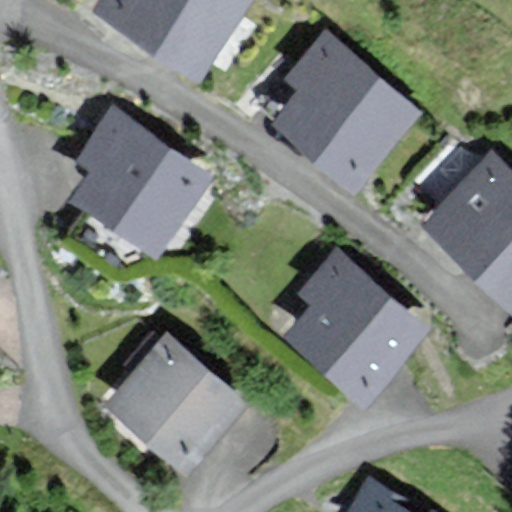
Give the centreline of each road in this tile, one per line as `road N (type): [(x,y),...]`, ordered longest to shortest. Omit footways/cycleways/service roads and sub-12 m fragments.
road 1 (residential): [(144,511),(67,430),(0,120)]
road 2 (residential): [(244,511),(390,436),(491,415)]
